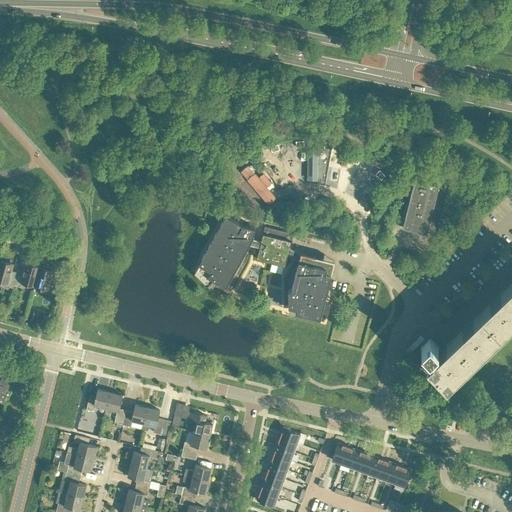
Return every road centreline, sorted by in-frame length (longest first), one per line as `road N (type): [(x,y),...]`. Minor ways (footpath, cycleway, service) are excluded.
road 1 (primary): [(0,8),(117,23),(392,82)]
road 2 (primary): [(369,48),(161,7),(0,4)]
road 3 (tertiary): [(253,395),(56,349)]
road 4 (residential): [(374,420),(393,343),(420,308),(374,264)]
road 5 (tertiary): [(56,349),(15,511)]
road 6 (residential): [(374,264),(355,205),(321,190),(280,194)]
road 7 (tertiary): [(374,420),(253,395)]
